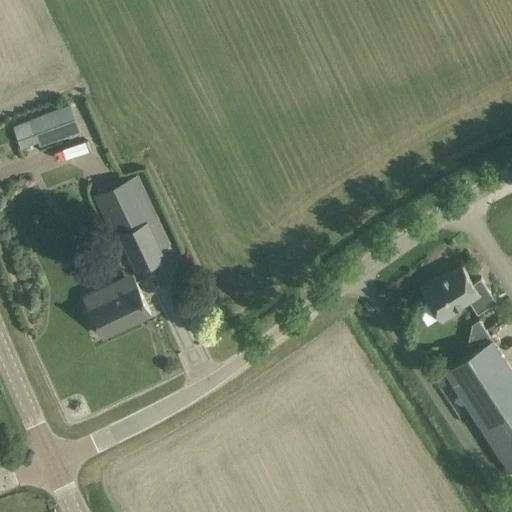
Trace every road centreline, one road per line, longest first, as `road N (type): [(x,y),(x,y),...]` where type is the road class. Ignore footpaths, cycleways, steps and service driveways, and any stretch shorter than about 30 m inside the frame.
road 1 (unclassified): [(50,464),(181,402),(446,214),(511,177)]
road 2 (unclassified): [(50,464),(0,346)]
